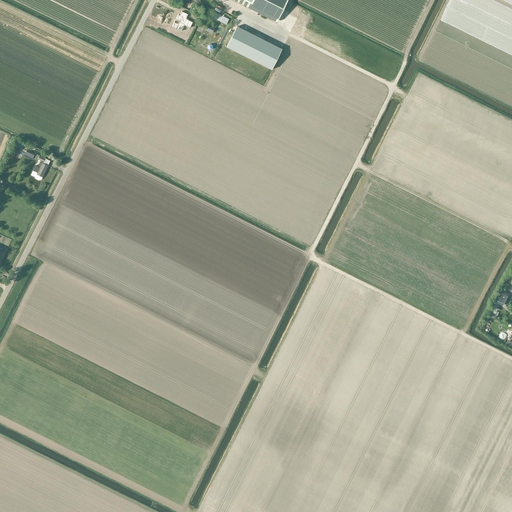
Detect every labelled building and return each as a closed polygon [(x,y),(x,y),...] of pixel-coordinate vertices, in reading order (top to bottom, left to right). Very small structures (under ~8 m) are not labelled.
[(233,0),(275,21),(286,0),(233,0)] [(187,14),(181,11),(179,15),(178,14),(176,19),(175,19),(173,22),(174,22),(172,27),(180,31),(183,25),(189,28),(192,22),(186,19),(187,19),(185,18),(187,14)] [(212,18),(226,24),(228,19),(215,12),(212,18)] [(238,24),(227,45),(272,68),(282,47),(238,24)] [(208,25),(206,31),(211,33),(214,28),(208,25)] [(35,166),(33,170),(37,173),(37,174),(42,177),(48,166),(43,163),(43,162),(45,158),(39,156),(37,154),(35,158),(38,159),(41,161),(38,167),(35,166)] [(506,299),(506,300),(508,295),(500,291),(498,296),(500,297),(498,301),(504,304),(506,299)] [(500,304),(495,302),(495,301),(489,314),(495,316),(497,317),(499,312),(497,311),(500,304)]
